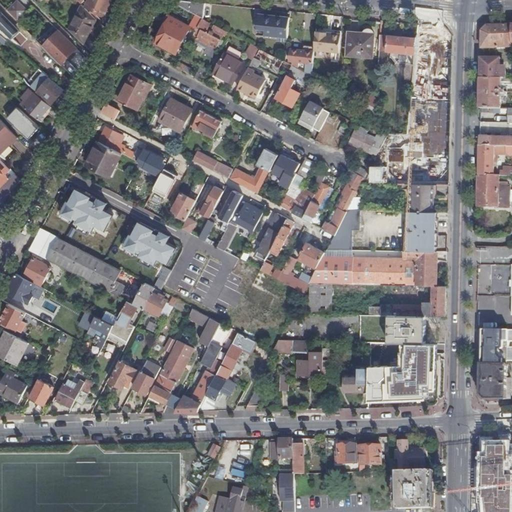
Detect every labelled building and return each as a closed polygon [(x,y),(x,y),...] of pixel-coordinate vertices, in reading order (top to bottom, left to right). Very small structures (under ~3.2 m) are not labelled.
[(17,19),(27,9),(18,0),(17,0),(8,9),(17,19)] [(90,0),(88,6),(95,9),(92,13),(98,19),(100,21),(103,16),(105,17),(112,0),(90,0)] [(185,2),(176,4),(204,19),(205,19),(207,4),(185,2)] [(98,19),(92,13),(84,5),(70,30),(85,44),(98,19)] [(0,33),(1,35),(8,40),(9,41),(20,30),(0,10),(0,33)] [(289,39),(291,18),(261,16),(259,35),(289,39)] [(178,53),(192,28),(172,17),(158,42),(178,53)] [(205,19),(204,19),(196,35),(199,37),(198,39),(210,45),(206,53),(214,56),(218,49),(225,37),(217,33),(215,36),(214,35),(216,32),(211,30),(211,31),(209,30),(212,23),(205,19)] [(214,29),(228,37),(231,33),(216,25),(214,29)] [(483,31),(482,49),(484,49),(499,49),(511,48),(511,25),(488,26),(483,31)] [(351,32),(350,55),(375,57),(377,34),(376,34),(373,31),(371,30),(369,31),(368,31),(366,34),(351,32)] [(44,47),(62,65),(78,48),(60,31),(44,47)] [(328,35),(318,34),(316,48),(315,53),(340,55),(342,36),(333,35),(331,37),(328,36),(328,35)] [(419,39),(382,35),(380,64),(389,65),(391,52),(393,52),(393,55),(398,61),(394,66),(399,72),(401,72),(405,77),(407,77),(407,79),(415,80),(415,75),(417,51),(419,39)] [(415,179),(444,180),(449,40),(419,39),(415,179)] [(260,48),(252,44),(246,55),(254,59),(260,48)] [(315,53),(316,48),(306,47),(306,52),(292,50),(291,61),(294,61),(295,64),(300,66),(300,62),(307,63),(306,72),(311,75),(313,76),(315,53)] [(294,66),(287,62),(285,61),(262,49),(258,56),(290,73),(294,66)] [(484,49),(483,59),(498,59),(499,49),(484,49)] [(216,73),(227,79),(227,80),(234,84),(245,63),(227,53),(216,73)] [(482,59),(482,80),(503,80),(504,80),(505,63),(502,63),(502,59),(498,59),(483,59),(482,59)] [(311,75),(306,72),(294,66),(290,73),(278,97),(295,106),(301,93),(292,88),(298,76),(308,81),(311,75)] [(250,68),(240,88),(258,98),(267,80),(254,73),(255,71),(250,68)] [(122,100),(140,110),(149,92),(147,90),(150,84),(136,77),(133,83),(131,82),(122,100)] [(53,104),(65,90),(51,78),(39,92),(53,104)] [(482,94),(482,109),(498,109),(502,109),(502,94),(505,94),(505,91),(502,91),(503,80),(482,80),(482,94)] [(377,109),(378,98),(354,85),(349,94),(350,95),(364,102),(377,109)] [(350,95),(349,94),(342,91),(332,112),(339,115),(350,95)] [(13,103),(3,94),(0,96),(4,100),(0,105),(0,112),(8,120),(19,108),(13,103)] [(30,106),(29,105),(26,107),(41,120),(51,106),(37,95),(31,102),(33,104),(30,106)] [(183,132),(194,110),(174,99),(162,121),(183,132)] [(321,131),(332,112),(324,108),(325,107),(312,101),(303,119),(315,125),(314,127),(321,131)] [(122,110),(108,103),(104,113),(117,120),(122,110)] [(510,115),(509,124),(511,123),(511,109),(506,109),(502,109),(498,109),(498,115),(510,115)] [(223,122),(203,111),(198,120),(199,121),(197,124),(199,125),(201,122),(218,131),(223,122)] [(0,155),(0,156),(19,136),(0,116),(0,155)] [(387,140),(390,134),(378,134),(377,137),(368,133),(370,130),(359,124),(350,145),(378,156),(382,149),(383,146),(387,140)] [(108,128),(102,141),(124,153),(134,159),(137,153),(128,148),(127,146),(118,141),(122,134),(108,128)] [(192,131),(180,153),(189,158),(190,155),(188,154),(198,134),(192,131)] [(511,138),(481,138),(481,147),(496,147),(509,147),(511,147),(511,138)] [(403,143),(387,140),(383,146),(382,149),(401,152),(403,143)] [(124,153),(102,141),(92,159),(115,171),(124,153)] [(480,163),(480,176),(503,177),(506,177),(506,174),(495,173),(496,147),(481,147),(480,163)] [(191,159),(195,161),(196,160),(216,170),(219,162),(196,149),(191,159)] [(272,171),(281,155),(269,149),(260,165),(263,166),(257,178),(238,169),(234,176),(232,175),(231,178),(260,193),(271,171),(272,171)] [(167,164),(145,152),(140,162),(142,163),(141,165),(161,175),(167,164)] [(294,183),(299,174),(297,173),(302,164),(284,154),(271,178),(275,180),(279,173),(283,175),(286,168),(289,170),(282,183),(291,188),(294,183)] [(0,201),(4,205),(8,200),(5,197),(22,180),(17,174),(12,179),(6,173),(11,169),(0,156),(0,201)] [(306,177),(314,162),(307,158),(299,174),(306,177)] [(115,171),(92,159),(89,165),(112,177),(115,171)] [(219,162),(216,170),(229,177),(233,170),(219,162)] [(366,178),(369,172),(353,162),(352,167),(351,170),(354,172),(366,178)] [(184,172),(171,165),(164,178),(174,183),(175,181),(178,182),(184,172)] [(363,184),(366,178),(354,172),(343,194),(347,196),(343,202),(342,202),(336,212),(334,211),(324,229),(331,232),(334,225),(336,226),(333,233),(336,236),(349,210),(363,184)] [(480,176),(479,207),(510,208),(511,187),(511,186),(511,176),(511,177),(508,177),(508,187),(501,186),(501,180),(503,180),(503,177),(480,176)] [(120,184),(113,180),(110,187),(116,190),(120,184)] [(194,190),(202,194),(207,184),(199,180),(194,190)] [(317,194),(319,190),(303,182),(301,187),(304,189),(305,188),(317,194)] [(304,189),(301,187),(294,183),(291,188),(287,195),(289,196),(298,201),(304,189)] [(331,187),(323,183),(319,190),(317,194),(307,213),(315,217),(331,187)] [(435,212),(436,185),(413,185),(412,212),(435,212)] [(211,220),(226,192),(218,187),(209,203),(207,201),(201,213),(204,214),(205,213),(210,216),(208,218),(211,220)] [(304,219),(307,213),(317,194),(305,188),(304,189),(298,201),(289,196),(284,205),(293,210),(294,207),(296,208),(294,213),(304,219)] [(94,198),(78,189),(64,216),(75,221),(76,219),(80,221),(78,224),(94,233),(97,227),(107,232),(116,215),(107,210),(110,204),(100,198),(97,203),(93,200),(94,198)] [(233,218),(234,218),(245,196),(239,193),(235,190),(224,213),(225,213),(221,220),(230,224),(233,218)] [(188,220),(189,218),(198,201),(184,193),(173,212),(188,220)] [(275,203),(282,207),(285,199),(279,196),(275,203)] [(256,230),(265,213),(248,204),(239,221),(256,230)] [(362,211),(349,210),(336,236),(329,250),(354,250),(354,230),(362,230),(362,211)] [(438,252),(438,212),(435,212),(412,212),(410,251),(438,252)] [(274,249),(290,219),(280,214),(258,256),(267,261),(274,249)] [(183,228),(193,233),(198,223),(189,218),(188,220),(183,228)] [(297,223),(290,219),(274,249),(281,253),(297,223)] [(203,238),(209,241),(218,224),(212,221),(203,238)] [(157,232),(141,223),(127,250),(138,255),(139,253),(143,255),(141,258),(157,267),(160,261),(170,266),(179,249),(170,244),(174,238),(163,232),(160,237),(156,234),(157,232)] [(219,247),(226,250),(238,227),(232,223),(229,227),(219,247)] [(62,237),(43,227),(38,238),(31,250),(50,259),(62,237)] [(63,238),(62,237),(50,259),(121,297),(125,289),(116,284),(123,270),(63,238)] [(318,269),(325,257),(327,253),(320,249),(321,247),(315,244),(314,246),(309,243),(300,260),(318,269)] [(301,250),(296,247),(286,268),(290,270),(301,250)] [(383,285),(438,286),(439,252),(438,252),(410,251),(408,251),(408,259),(325,257),(318,269),(311,284),(334,284),(383,285)] [(36,259),(26,276),(44,286),(53,268),(36,259)] [(274,266),(267,262),(263,270),(270,274),(274,266)] [(282,274),(283,272),(278,269),(274,276),(280,279),(282,274)] [(37,284),(19,274),(12,286),(10,291),(33,304),(35,299),(30,296),(37,284)] [(282,274),(280,279),(306,293),(309,287),(285,274),(285,275),(282,274)] [(155,293),(157,289),(147,283),(136,305),(139,307),(146,310),(147,308),(155,293)] [(311,286),(310,315),(333,315),(334,284),(311,284),(311,286)] [(49,285),(47,289),(55,293),(57,289),(49,285)] [(383,305),(383,316),(391,316),(427,317),(447,317),(448,297),(448,286),(438,286),(383,285),(383,293),(434,294),(434,303),(425,302),(425,305),(383,305)] [(169,301),(155,293),(147,308),(162,316),(167,306),(169,301)] [(129,302),(124,299),(118,310),(123,313),(129,302)] [(139,307),(136,305),(129,302),(123,313),(116,326),(112,333),(129,342),(137,327),(131,324),(139,307)] [(19,330),(27,313),(11,305),(3,321),(7,324),(19,330)] [(212,317),(195,309),(191,316),(206,323),(208,319),(211,320),(212,317)] [(87,316),(96,321),(98,316),(89,312),(87,316)] [(111,335),(112,333),(116,326),(98,316),(96,321),(93,326),(111,335)] [(362,316),(362,342),(372,343),(378,343),(391,343),(391,323),(391,316),(383,316),(362,316)] [(427,330),(427,317),(391,316),(391,323),(420,324),(420,330),(427,330)] [(438,344),(446,344),(447,331),(447,317),(427,317),(427,330),(427,344),(438,344)] [(223,323),(215,319),(202,342),(211,347),(223,323)] [(223,323),(211,347),(203,363),(212,368),(221,350),(216,347),(227,325),(223,323)] [(17,332),(19,330),(7,324),(6,326),(17,332)] [(191,327),(187,325),(182,335),(185,337),(191,327)] [(19,365),(30,343),(6,330),(0,341),(0,355),(1,356),(6,358),(14,363),(19,365)] [(484,351),(484,365),(511,365),(511,330),(484,331),(484,351)] [(170,337),(164,349),(169,351),(175,340),(170,337)] [(94,356),(99,359),(107,342),(102,340),(94,356)] [(281,340),(276,350),(278,352),(310,353),(311,341),(281,340)] [(179,409),(184,399),(173,393),(195,349),(180,341),(157,385),(158,385),(153,396),(179,409)] [(427,344),(404,343),(403,365),(372,367),(371,391),(371,400),(429,398),(437,390),(438,344),(427,344)] [(244,350),(234,344),(224,364),(223,367),(219,374),(229,379),(244,350)] [(276,350),(267,346),(256,369),(266,374),(278,352),(276,350)] [(313,357),(310,357),(300,357),(301,376),(324,376),(324,356),(324,353),(312,352),(313,357)] [(132,359),(126,355),(112,382),(126,388),(127,386),(129,382),(132,383),(139,371),(129,365),(132,359)] [(324,356),(324,376),(332,376),(333,361),(331,361),(331,356),(324,356)] [(136,388),(149,394),(162,369),(148,362),(136,388)] [(16,372),(19,365),(14,363),(11,370),(16,372)] [(66,385),(58,400),(73,408),(77,401),(82,390),(85,385),(95,367),(90,365),(78,387),(77,387),(76,390),(73,388),(74,386),(72,385),(70,387),(66,385)] [(483,396),(486,401),(507,400),(508,380),(509,368),(511,368),(511,365),(484,365),(483,382),(483,396)] [(371,391),(372,367),(361,367),(361,375),(347,376),(347,392),(365,392),(364,391),(371,391)] [(6,378),(0,389),(16,397),(14,400),(21,403),(30,386),(16,378),(18,374),(16,372),(11,370),(6,378)] [(194,400),(186,396),(184,399),(179,409),(177,413),(190,413),(200,412),(208,395),(218,376),(208,371),(194,400)] [(219,374),(218,376),(208,395),(218,400),(222,392),(231,397),(237,383),(229,379),(219,374)] [(291,392),(291,376),(282,375),(283,392),(291,392)] [(56,387),(42,380),(33,398),(46,405),(56,387)] [(82,390),(90,394),(93,389),(85,385),(82,390)] [(267,392),(259,388),(247,411),(250,411),(251,410),(254,410),(256,411),(259,411),(258,406),(260,406),(267,392)] [(82,390),(77,401),(84,405),(90,394),(82,390)] [(479,511),(511,511),(511,438),(484,439),(484,454),(480,454),(479,511)] [(294,440),(281,441),(281,445),(276,445),(276,447),(273,447),(273,451),(272,451),(273,460),(294,459),(294,440)] [(294,440),(294,459),(294,468),(295,471),(295,476),(305,475),(304,440),(294,440)] [(400,456),(397,456),(398,460),(400,459),(400,470),(425,470),(425,450),(409,450),(408,443),(400,443),(400,452),(400,456)] [(220,448),(215,445),(209,456),(215,459),(220,448)] [(356,446),(339,446),(340,464),(356,464),(356,446)] [(382,447),(361,447),(362,465),(382,465),(382,447)] [(434,509),(435,472),(399,473),(398,511),(434,509)] [(295,494),(295,476),(281,476),(282,495),(295,494)] [(243,511),(249,488),(244,487),(243,491),(234,488),(233,491),(231,492),(230,496),(232,497),(231,500),(230,501),(229,507),(229,508),(228,511),(243,511)] [(204,511),(209,502),(198,497),(190,511),(204,511)]
